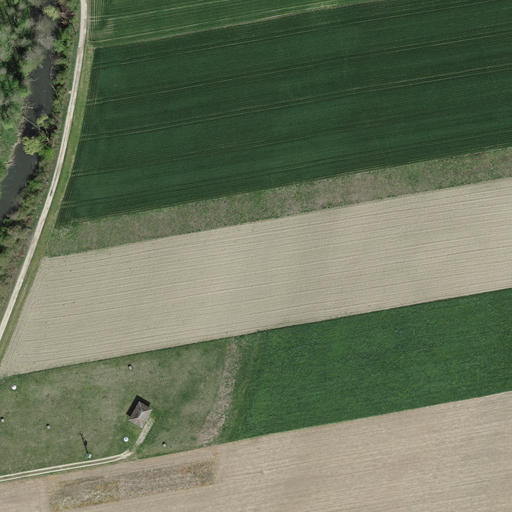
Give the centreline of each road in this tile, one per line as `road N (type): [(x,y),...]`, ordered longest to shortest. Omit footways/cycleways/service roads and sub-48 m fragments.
road 1 (track): [(82,0),(50,189),(0,338)]
road 2 (track): [(0,479),(120,457),(149,422)]
